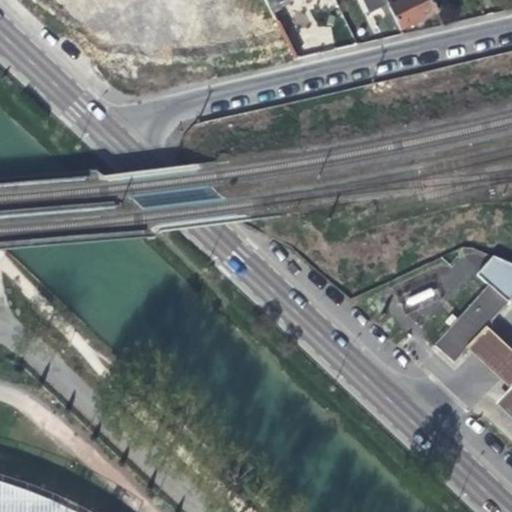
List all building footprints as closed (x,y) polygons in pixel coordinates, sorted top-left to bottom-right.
[(260,0),(266,11),(285,1),(284,0),(260,0)] [(385,29),(393,25),(381,0),(357,0),(365,15),(376,9),(385,29)] [(381,0),(393,25),(395,31),(412,24),(432,15),(425,0),(402,0),(395,3),(394,0),(381,0)] [(459,369),(471,356),(492,333),(511,312),(511,270),(500,262),(483,280),(496,292),(463,327),(456,320),(449,327),(456,334),(440,350),(459,369)] [(511,352),(492,333),(471,356),(511,393),(511,397),(499,412),(511,424),(511,352)] [(0,511),(78,511),(73,509),(37,493),(0,479),(0,511)]
